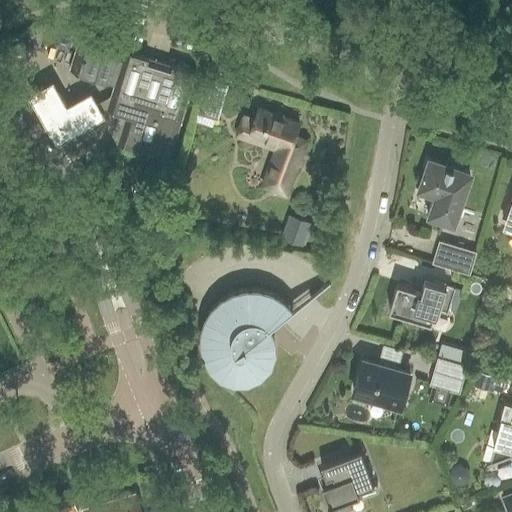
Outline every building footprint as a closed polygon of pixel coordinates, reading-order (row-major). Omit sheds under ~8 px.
[(122,52),(121,55),(75,41),(67,70),(112,84),(108,97),(93,105),(114,144),(115,144),(167,160),(193,74),(122,52)] [(100,113),(86,88),(60,101),(47,77),(35,84),(24,90),(52,140),(65,133),(73,129),(100,113)] [(229,89),(206,82),(196,113),(220,120),(229,89)] [(284,195),(303,142),(292,138),(297,125),(282,119),(280,116),(273,114),(269,115),(255,109),(251,121),(241,117),(234,136),(274,150),(260,187),(284,195)] [(454,222),(470,174),(428,159),(424,170),(427,171),(421,188),(435,192),(428,213),(454,222)] [(292,213),(284,237),(302,245),(312,220),(292,213)] [(477,251),(440,240),(433,262),(470,273),(477,251)] [(448,312),(456,286),(425,277),(422,290),(398,282),(389,310),(432,323),(435,311),(438,312),(439,309),(448,312)] [(236,382),(247,382),(257,378),(264,373),(269,367),(273,359),(275,351),(275,342),(273,334),(269,327),(293,310),(303,302),(311,297),(331,282),(331,281),(310,296),(303,301),(292,309),(275,294),(271,292),(265,290),(260,289),(255,288),(249,288),(242,289),(237,291),(231,293),(225,297),(219,301),(215,304),(212,308),(208,314),(205,321),(203,327),(202,334),(202,340),(202,346),(204,354),(206,359),(210,366),(217,374),(227,380),(236,382)] [(439,353),(430,383),(460,392),(470,357),(456,353),(455,358),(439,353)] [(401,405),(410,372),(363,359),(354,392),(372,397),(371,401),(384,405),(385,401),(401,405)] [(477,372),(473,385),(492,391),(496,378),(477,372)] [(511,401),(505,400),(500,416),(503,417),(491,462),(487,463),(487,464),(511,455),(511,401)] [(331,507),(333,505),(376,489),(362,449),(321,464),(328,483),(322,485),(329,503),(328,506),(328,507),(328,508),(329,508),(330,508),(331,508),(331,507)] [(141,511),(135,491),(83,507),(84,511),(141,511)] [(73,492),(26,506),(28,511),(76,511),(78,511),(73,492)]
